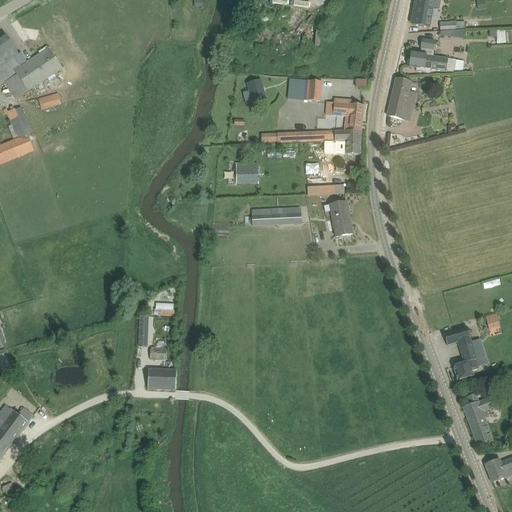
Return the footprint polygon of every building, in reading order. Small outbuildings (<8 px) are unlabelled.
[(429,28),(432,9),(432,8),(439,10),(440,0),(432,0),(431,0),(417,0),(413,25),(429,28)] [(476,2),(478,11),(486,9),(485,1),(476,2)] [(445,32),(455,32),(465,31),(464,23),(456,23),(456,22),(439,23),(440,33),(445,32)] [(19,56),(5,35),(0,39),(0,68),(9,62),(14,59),(19,56)] [(433,60),(433,57),(435,42),(422,40),(421,49),(422,49),(421,54),(412,53),(411,58),(410,58),(409,68),(416,69),(416,72),(425,73),(426,64),(430,64),(430,60),(433,60)] [(28,92),(63,69),(49,48),(20,68),(14,59),(9,62),(15,71),(14,72),(28,92)] [(447,59),(433,57),(433,60),(430,60),(430,64),(426,64),(425,73),(430,74),(430,70),(447,72),(452,72),(454,71),(462,71),(464,62),(455,61),(447,60),(447,59)] [(417,94),(410,92),(412,83),(396,80),(387,117),(404,120),(406,110),(413,111),(417,94)] [(248,84),(253,104),(264,101),(259,81),(248,84)] [(320,103),(321,83),(305,81),(303,101),(320,103)] [(41,111),(94,96),(90,85),(38,99),(41,111)] [(364,106),(351,105),(327,103),(326,115),(348,117),(347,131),(361,133),(364,106)] [(0,165),(34,152),(28,135),(32,133),(21,108),(15,111),(15,110),(6,113),(16,139),(0,146),(0,165)] [(324,142),(324,156),(334,156),(334,154),(360,155),(361,135),(361,133),(347,131),(335,132),(335,141),(326,142),(324,142)] [(335,132),(326,132),(326,142),(335,141),(335,132)] [(278,143),(278,135),(270,136),(270,144),(278,143)] [(306,164),(306,175),(320,174),(319,163),(306,164)] [(236,186),(258,186),(258,164),(236,164),(236,186)] [(329,206),(336,238),(353,235),(351,226),(350,226),(350,222),(346,203),(329,206)] [(252,217),(252,227),(301,224),(301,214),(252,217)] [(499,315),(487,315),(488,335),(500,334),(499,315)] [(444,335),(447,346),(458,343),(464,364),(453,367),(458,382),(474,377),(472,372),(483,369),(482,367),(488,366),(483,350),(474,352),(467,328),(444,335)] [(166,344),(157,344),(156,349),(150,349),(150,361),(165,362),(166,344)] [(175,391),(176,371),(148,370),(148,390),(175,391)] [(493,410),(489,399),(463,409),(465,413),(467,418),(474,437),(475,438),(478,447),(493,442),(485,420),(489,418),(486,412),(493,410)] [(0,427),(0,461),(34,416),(23,408),(18,415),(12,411),(0,427)] [(485,465),(488,474),(492,484),(507,478),(508,479),(511,477),(511,458),(501,463),(499,460),(485,465)] [(19,497),(11,483),(2,488),(9,501),(19,497)]
